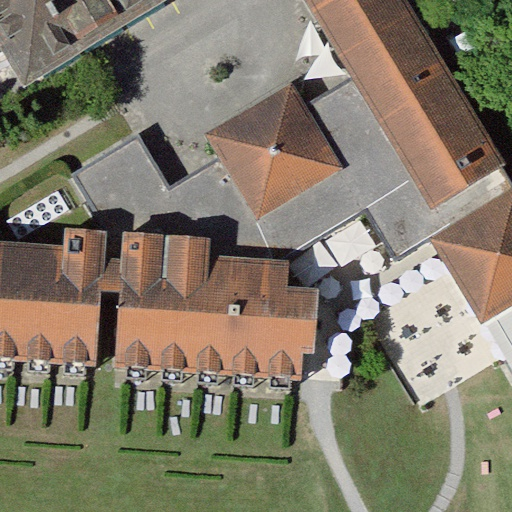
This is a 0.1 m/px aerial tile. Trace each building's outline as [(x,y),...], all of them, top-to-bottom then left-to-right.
[(153,0),(0,0),(0,42),(24,81),(153,0)] [(506,164),(408,0),(303,0),(353,83),(428,210),(506,164)] [(74,177),(121,254),(283,264),(368,211),(399,264),(437,241),(511,195),(511,174),(506,164),(428,210),(353,83),(309,109),(344,169),(256,221),(222,162),(172,191),(141,138),(74,177)] [(309,109),(294,83),(205,134),(222,162),(256,221),(344,169),(309,109)] [(511,195),(437,241),(511,368),(511,195)] [(121,254),(0,246),(0,362),(319,382),(326,267),(283,264),(121,254)]
